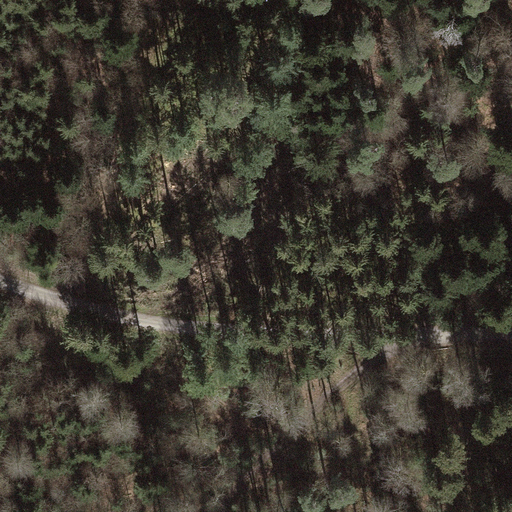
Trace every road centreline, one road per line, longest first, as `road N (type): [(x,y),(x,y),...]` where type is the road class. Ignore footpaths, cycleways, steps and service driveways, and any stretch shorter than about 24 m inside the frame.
road 1 (track): [(0,463),(78,311),(103,242),(147,0)]
road 2 (track): [(0,281),(113,322),(185,336),(388,338)]
